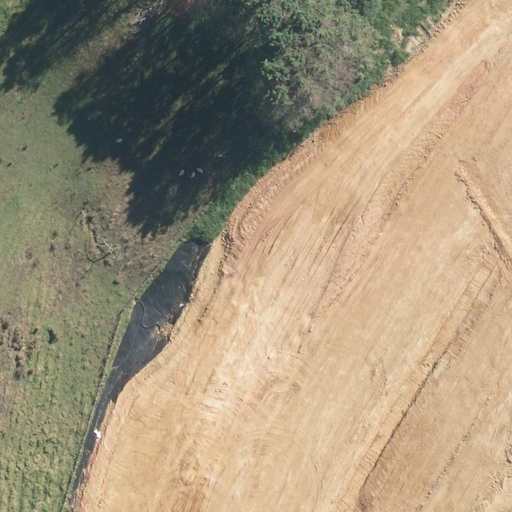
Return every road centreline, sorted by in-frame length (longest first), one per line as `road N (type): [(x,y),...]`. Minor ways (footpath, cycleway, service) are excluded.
road 1 (residential): [(497,195),(350,511)]
road 2 (residential): [(497,195),(291,77)]
